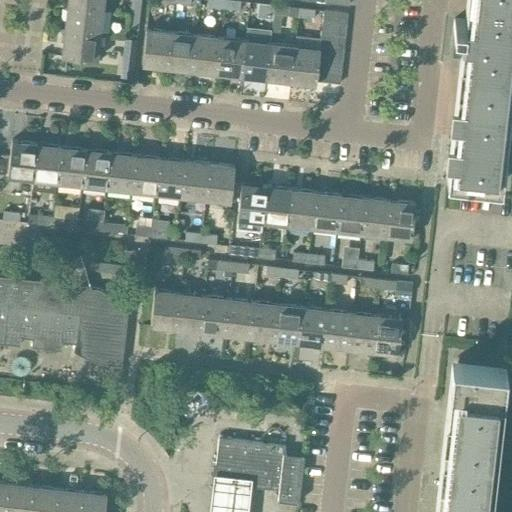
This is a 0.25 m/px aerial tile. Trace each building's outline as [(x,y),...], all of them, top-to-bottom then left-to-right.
[(67,0),(67,4),(103,8),(103,0),(67,0)] [(141,0),(131,0),(131,11),(140,12),(141,0)] [(239,10),(240,1),(236,0),(224,0),(223,8),(239,10)] [(511,0),(472,0),(470,17),(465,17),(465,19),(454,17),(450,56),(466,58),(457,135),(452,176),(498,181),(511,58),(511,0)] [(258,2),(257,11),(273,13),(274,4),(258,2)] [(100,33),(103,8),(67,4),(64,28),(100,33)] [(289,15),(290,6),(274,4),(273,13),(274,13),(273,21),(281,22),(282,14),(289,15)] [(315,9),(298,7),(297,16),(314,18),(315,9)] [(346,24),(347,19),(348,12),(323,9),(322,21),(346,24)] [(129,28),(139,29),(140,12),(131,11),(129,28)] [(322,21),(320,33),(345,36),(346,24),(322,21)] [(100,33),(64,28),(61,54),(97,58),(100,33)] [(167,66),(171,31),(145,28),(141,63),(167,66)] [(167,66),(191,69),(196,33),(171,31),(167,66)] [(191,69),(216,71),(220,36),(196,33),(191,69)] [(344,47),(345,36),(320,33),(319,45),(344,47)] [(216,71),(241,74),(245,39),(220,36),(216,71)] [(126,38),(125,62),(134,62),(136,38),(126,38)] [(241,74),(265,77),(269,42),(245,39),(241,74)] [(265,77),(290,80),(294,45),(269,42),(265,77)] [(319,48),(294,45),(290,80),(316,83),(316,80),(317,68),(319,56),(320,48),(319,48)] [(342,59),(344,47),(319,45),(319,48),(320,48),(319,56),(342,59)] [(341,71),(342,59),(319,56),(317,68),(341,71)] [(340,82),(341,71),(317,68),(316,80),(340,82)] [(11,139),(7,175),(33,178),(37,142),(11,139)] [(37,142),(33,178),(57,180),(58,180),(62,145),(37,142)] [(58,180),(83,183),(86,147),(62,145),(58,180)] [(83,183),(107,186),(111,150),(86,147),(83,183)] [(107,186),(131,189),(136,153),(111,150),(107,186)] [(131,189),(156,192),(160,156),(136,153),(131,189)] [(156,192),(180,195),(185,159),(160,156),(156,192)] [(180,195),(205,197),(209,162),(185,159),(180,195)] [(209,162),(205,197),(231,200),(235,165),(209,162)] [(262,220),(267,185),(241,182),(237,217),(262,220)] [(291,188),(267,185),(262,220),(287,223),(291,188)] [(316,190),(291,188),(287,223),(312,226),(316,190)] [(340,193),(316,190),(312,226),(336,229),(340,193)] [(365,196),(340,193),(336,229),(361,232),(365,196)] [(389,199),(365,196),(361,232),(385,235),(389,199)] [(389,199),(385,235),(411,238),(415,202),(389,199)] [(3,210),(2,219),(18,220),(19,212),(3,210)] [(86,228),(102,230),(103,221),(102,221),(103,213),(95,212),(95,220),(87,219),(86,228)] [(36,222),(52,224),(54,215),(37,214),(36,222)] [(52,224),(68,226),(69,217),(54,215),(52,224)] [(102,230),(126,233),(127,224),(117,223),(117,222),(103,221),(102,230)] [(135,234),(150,236),(151,226),(136,224),(135,234)] [(166,228),(151,226),(150,236),(165,237),(166,228)] [(185,230),(184,241),(200,242),(201,232),(185,230)] [(213,244),(214,234),(201,232),(200,242),(213,244)] [(243,245),(242,255),(258,256),(259,247),(243,245)] [(168,246),(167,255),(184,257),(185,248),(168,246)] [(274,258),(275,249),(259,247),(258,256),(274,258)] [(199,259),(200,249),(185,248),(184,257),(199,259)] [(124,265),(133,266),(135,266),(136,251),(126,250),(124,265)] [(293,251),(291,260),(307,262),(308,253),(293,251)] [(323,264),(324,255),(308,253),(307,262),(323,264)] [(342,256),(341,266),(356,268),(358,258),(342,256)] [(373,270),(374,260),(358,258),(356,268),(373,270)] [(85,260),(84,268),(96,270),(97,262),(85,260)] [(230,276),(231,270),(232,271),(234,261),(217,260),(216,269),(223,269),(223,276),(230,276)] [(248,272),(249,263),(234,261),(232,271),(248,272)] [(405,263),(389,262),(388,270),(405,272),(405,263)] [(266,265),(265,275),(282,277),(283,267),(266,265)] [(297,278),(298,268),(283,267),(282,277),(297,278)] [(316,271),(315,280),(331,282),(332,273),(316,271)] [(60,297),(62,282),(0,274),(0,341),(20,344),(21,336),(26,336),(26,337),(33,338),(32,345),(37,346),(61,349),(62,341),(68,341),(68,342),(75,343),(74,347),(81,348),(109,351),(112,364),(112,363),(112,365),(121,366),(130,292),(110,290),(105,293),(101,290),(96,288),(91,289),(87,272),(85,273),(88,284),(79,287),(80,292),(60,297)] [(346,283),(347,274),(332,273),(331,282),(346,283)] [(365,277),(364,285),(379,287),(380,278),(365,277)] [(396,289),(397,280),(380,278),(379,287),(396,289)] [(175,327),(180,291),(154,288),(150,324),(175,327)] [(205,294),(180,291),(175,327),(200,330),(205,294)] [(200,330),(225,333),(229,297),(205,294),(200,330)] [(225,333),(250,336),(254,300),(229,297),(225,333)] [(250,336),(274,339),(279,302),(254,300),(250,336)] [(274,339),(299,342),(303,305),(279,302),(274,339)] [(299,342),(323,344),(328,308),(303,305),(299,342)] [(323,344),(348,347),(352,311),(328,308),(323,344)] [(348,347),(372,350),(376,314),(352,311),(348,347)] [(376,314),(372,350),(398,353),(402,317),(376,314)] [(493,511),(508,384),(502,383),(504,368),(457,362),(440,511),(493,511)] [(299,501),(305,454),(294,453),(284,452),(285,443),(218,436),(214,476),(251,480),(279,483),(277,499),(288,500),(299,501)] [(251,480),(214,476),(210,504),(209,511),(247,511),(248,508),(251,480)] [(29,511),(32,483),(7,481),(3,511),(29,511)] [(54,511),(57,486),(32,483),(29,511),(54,511)] [(79,511),(82,489),(57,486),(54,511),(79,511)] [(82,489),(79,511),(104,511),(107,492),(82,489)]
